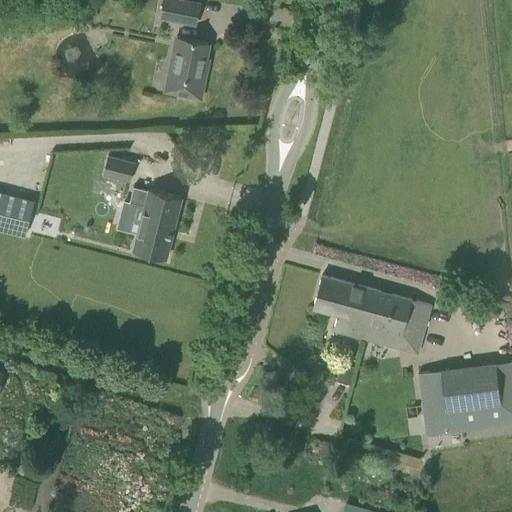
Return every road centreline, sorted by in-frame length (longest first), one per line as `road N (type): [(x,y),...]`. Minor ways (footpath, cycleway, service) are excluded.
road 1 (tertiary): [(190,511),(277,175)]
road 2 (tertiary): [(306,59),(273,119),(277,175)]
road 3 (tertiary): [(277,175),(307,125),(306,59)]
